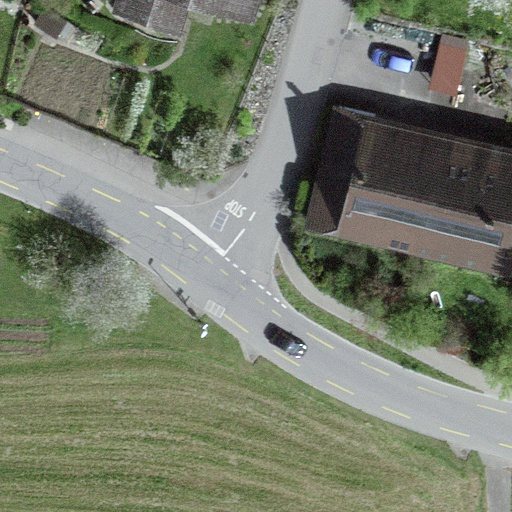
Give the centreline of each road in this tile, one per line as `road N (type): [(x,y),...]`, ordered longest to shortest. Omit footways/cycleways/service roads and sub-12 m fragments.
road 1 (unclassified): [(207,279),(365,381),(511,430)]
road 2 (residential): [(207,279),(260,200),(285,142),(325,0)]
road 3 (unclassified): [(0,163),(147,233),(207,279)]
